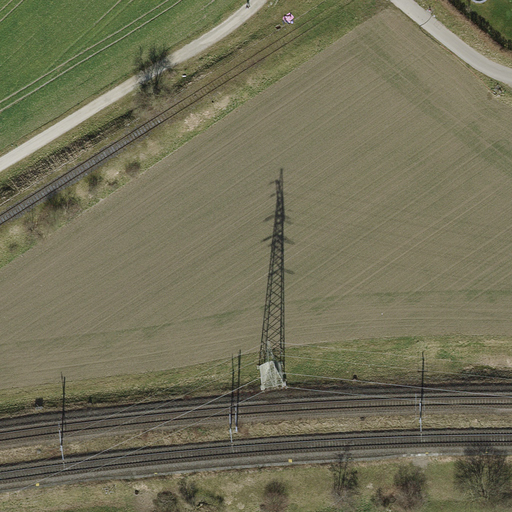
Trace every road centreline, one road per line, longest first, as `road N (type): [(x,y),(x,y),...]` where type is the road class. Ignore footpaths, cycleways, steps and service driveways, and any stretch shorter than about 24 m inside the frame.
road 1 (track): [(0,164),(257,0)]
road 2 (track): [(404,0),(482,61),(511,74)]
